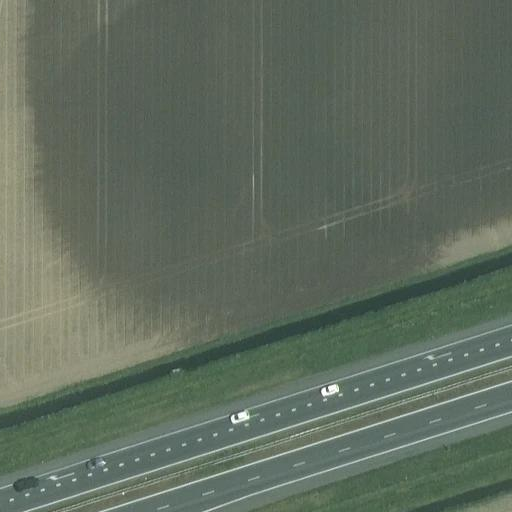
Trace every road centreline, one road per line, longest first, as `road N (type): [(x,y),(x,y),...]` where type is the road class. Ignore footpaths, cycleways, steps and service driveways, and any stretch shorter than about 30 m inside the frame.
road 1 (motorway): [(511,340),(0,503)]
road 2 (motorway): [(152,511),(511,397)]
